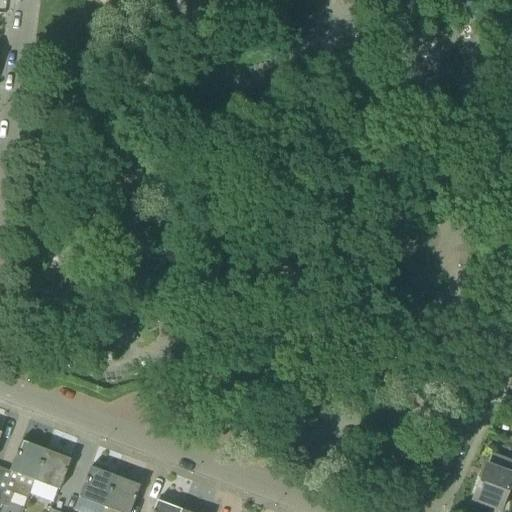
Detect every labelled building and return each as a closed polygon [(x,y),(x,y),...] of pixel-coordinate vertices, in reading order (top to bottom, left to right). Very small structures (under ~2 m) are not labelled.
[(99,99),(90,96),(87,102),(84,111),(81,118),(91,122),(99,99)] [(232,414),(246,431),(263,417),(249,400),(232,414)] [(3,493),(0,491),(0,506),(7,509),(13,493),(28,499),(34,482),(46,452),(21,443),(9,473),(11,473),(3,493)] [(71,461),(46,452),(34,482),(59,491),(71,461)] [(511,462),(491,454),(472,502),(498,511),(500,511),(511,481),(511,462)] [(104,508),(115,478),(90,469),(79,499),(104,508)] [(115,478),(104,508),(113,511),(130,511),(140,488),(115,478)] [(181,511),(156,502),(152,511),(181,511)]
